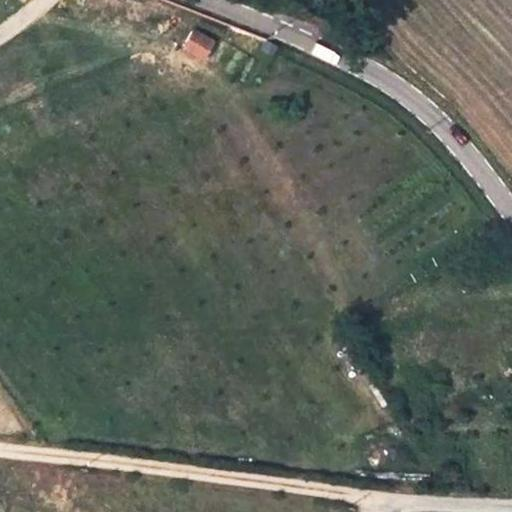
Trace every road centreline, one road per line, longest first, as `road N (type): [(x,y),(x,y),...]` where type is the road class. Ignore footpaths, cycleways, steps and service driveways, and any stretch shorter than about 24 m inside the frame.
road 1 (track): [(0,449),(394,501),(389,511)]
road 2 (unclassified): [(214,0),(376,77),(470,162),(511,217)]
